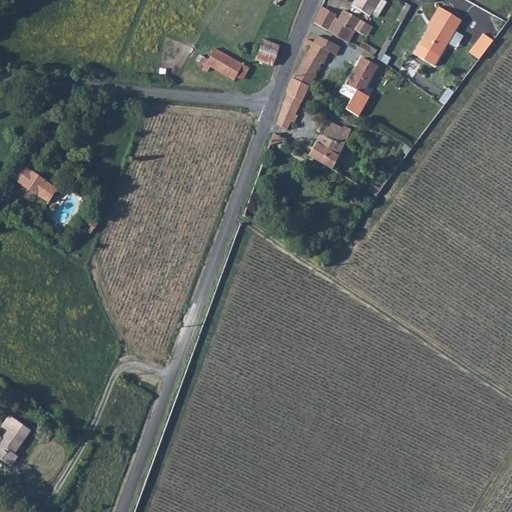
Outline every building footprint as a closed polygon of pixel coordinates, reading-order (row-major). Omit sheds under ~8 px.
[(370,0),(347,0),(345,3),(363,14),(370,0)] [(401,16),(412,22),(419,8),(407,2),(401,16)] [(430,14),(429,16),(450,28),(457,17),(435,3),(428,13),(429,13),(430,14)] [(327,33),(325,38),(335,43),(342,30),(346,32),(347,30),(356,34),(361,23),(334,9),(329,19),(327,19),(326,16),(327,15),(312,7),(305,23),(327,33)] [(450,28),(429,16),(407,51),(427,63),(450,28)] [(490,38),(481,31),(473,41),(483,47),(490,38)] [(286,83),(301,91),(313,66),(317,67),(322,55),(328,58),(331,50),(307,36),(303,44),(298,40),(295,47),(302,51),(293,68),(286,83)] [(280,45),(265,39),(257,57),(273,63),(280,45)] [(476,57),(483,47),(473,41),(467,49),(476,57)] [(216,47),(207,63),(234,79),(243,63),(227,53),(216,47)] [(348,83),(364,92),(379,64),(362,56),(348,83)] [(290,114),(301,91),(286,83),(270,127),(281,131),(285,123),(290,125),(294,116),(290,114)] [(309,135),(300,156),(329,171),(334,161),(329,158),(344,129),(337,125),(336,126),(316,118),(313,124),(318,126),(314,136),(309,135)] [(11,178),(23,186),(30,174),(18,166),(11,178)] [(30,174),(23,186),(42,198),(49,187),(30,174)] [(49,187),(42,198),(48,202),(55,191),(49,187)] [(93,231),(97,222),(87,218),(83,227),(93,231)] [(0,458),(10,466),(17,456),(13,454),(30,430),(8,415),(2,424),(8,428),(1,438),(0,436),(0,458)]
